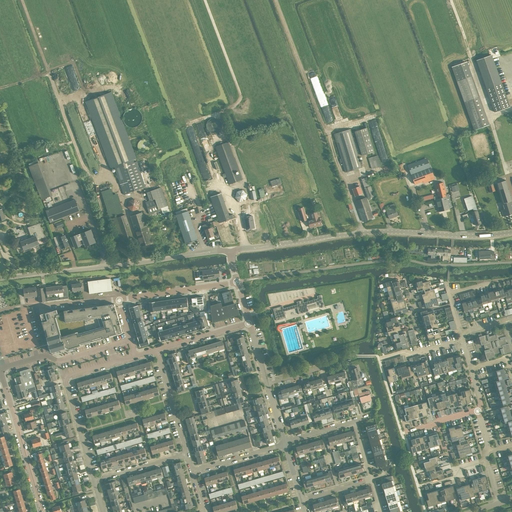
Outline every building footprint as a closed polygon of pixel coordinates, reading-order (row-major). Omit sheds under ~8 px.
[(511,64),(511,48),(501,53),(506,66),(511,64)] [(495,112),(510,107),(492,55),(477,61),(495,112)] [(488,125),(466,62),(452,67),(474,130),(488,125)] [(316,92),(326,122),(333,119),(324,91),(323,91),(320,83),(314,85),(314,86),(313,87),(315,93),(316,92)] [(111,92),(85,102),(110,167),(114,166),(133,159),(136,158),(111,92)] [(66,103),(88,170),(98,167),(94,154),(76,100),(66,103)] [(141,112),(130,112),(129,124),(131,124),(131,126),(140,127),(141,112)] [(218,118),(208,119),(210,133),(219,132),(218,118)] [(362,156),(374,152),(367,128),(354,132),(362,156)] [(346,173),(362,168),(350,129),(334,134),(346,173)] [(223,137),(220,132),(212,136),(215,140),(223,137)] [(201,177),(207,176),(198,140),(192,142),(201,177)] [(376,142),(382,162),(387,161),(382,140),(376,142)] [(229,184),(242,180),(228,142),(216,147),(229,184)] [(64,161),(70,159),(67,150),(61,152),(64,161)] [(377,156),(372,157),(368,158),(371,169),(380,167),(377,156)] [(133,159),(114,166),(115,169),(123,195),(145,188),(136,162),(134,163),(133,159)] [(434,177),(430,168),(427,159),(408,166),(411,175),(415,185),(434,177)] [(39,163),(29,167),(42,200),(51,197),(52,196),(39,163)] [(67,165),(72,180),(78,178),(73,163),(67,165)] [(217,169),(218,169),(223,182),(227,181),(221,165),(217,167),(217,169)] [(368,199),(374,197),(371,186),(370,187),(367,178),(361,179),(365,188),(364,189),(368,199)] [(280,179),(271,181),(272,187),(281,184),(280,179)] [(490,193),(495,191),(492,180),(487,182),(490,193)] [(511,200),(511,199),(506,180),(496,183),(502,204),(511,200)] [(435,200),(436,200),(447,197),(443,183),(436,184),(435,185),(438,196),(434,197),(434,198),(435,200)] [(360,186),(352,189),(355,197),(362,194),(360,186)] [(149,201),(145,203),(150,214),(159,211),(158,209),(161,208),(163,214),(169,211),(161,187),(146,193),(149,201)] [(123,213),(116,193),(111,194),(109,188),(100,191),(108,218),(123,213)] [(243,190),(237,192),(235,197),(239,202),(245,200),(247,195),(243,190)] [(229,215),(221,193),(211,197),(220,223),(234,218),(233,214),(229,215)] [(482,224),(472,195),(464,198),(468,210),(473,208),(474,211),(471,212),(476,226),(482,224)] [(439,212),(450,209),(447,197),(436,200),(439,212)] [(126,201),(130,212),(139,209),(136,198),(126,201)] [(363,222),(373,218),(366,198),(356,201),(363,222)] [(80,211),(75,200),(46,211),(50,222),(80,211)] [(502,210),(503,217),(511,213),(511,201),(503,204),(504,209),(502,210)] [(389,219),(397,216),(395,209),(394,206),(390,207),(391,209),(386,211),(389,219)] [(298,209),(302,222),(307,220),(303,208),(298,209)] [(186,244),(197,240),(188,211),(176,215),(186,244)] [(140,246),(152,243),(142,212),(131,216),(140,246)] [(313,220),(309,221),(311,228),(318,226),(318,227),(322,226),(320,218),(319,218),(317,212),(311,214),(313,220)] [(125,240),(133,237),(125,215),(112,219),(120,245),(126,243),(125,240)] [(252,216),(244,217),(246,230),(254,228),(252,216)] [(210,225),(211,225),(210,223),(202,226),(204,231),(205,230),(208,238),(214,236),(211,228),(210,225)] [(32,238),(21,242),(24,250),(25,250),(25,249),(30,247),(31,247),(38,244),(37,240),(45,237),(40,225),(28,229),(32,238)] [(96,242),(91,230),(71,237),(75,248),(80,246),(80,245),(85,244),(89,242),(90,244),(96,242)] [(58,238),(57,236),(54,238),(57,245),(60,244),(62,249),(69,246),(65,235),(58,238)] [(431,255),(431,259),(428,258),(428,262),(436,262),(437,255),(435,255),(435,249),(428,249),(428,255),(431,255)] [(491,259),(494,259),(494,252),(491,252),(491,251),(479,251),(479,259),(491,258),(491,259)] [(216,277),(220,277),(219,270),(215,271),(215,270),(202,271),(203,280),(216,278),(216,277)] [(167,277),(166,277),(167,282),(168,282),(168,284),(178,283),(183,283),(183,282),(189,281),(189,278),(190,277),(190,273),(188,274),(187,272),(167,275),(167,277)] [(112,291),(111,279),(88,282),(90,294),(112,291)] [(72,283),(73,284),(72,285),(73,292),(83,290),(82,283),(76,284),(76,283),(75,282),(73,282),(72,283)] [(62,286),(46,288),(38,289),(39,302),(48,301),(68,298),(67,285),(62,286)] [(25,297),(33,296),(37,296),(36,287),(24,289),(25,297)] [(431,290),(424,292),(425,294),(422,295),(423,299),(429,297),(429,295),(435,293),(434,289),(431,290)] [(221,303),(211,306),(212,322),(238,315),(234,304),(233,301),(231,291),(222,293),(225,303),(221,304),(221,303)] [(430,299),(436,298),(435,293),(429,295),(429,297),(423,299),(425,303),(431,302),(430,299)] [(487,303),(485,294),(479,295),(480,298),(481,298),(482,304),(483,307),(488,305),(487,303)] [(286,318),(284,312),(297,308),(299,314),(309,311),(307,305),(319,302),(320,308),(325,307),(321,295),(317,297),(318,299),(304,303),(303,301),(297,302),(298,305),(284,309),(283,306),(273,309),(277,321),(286,318)] [(199,306),(204,305),(203,297),(192,299),(193,306),(199,305),(199,306)] [(431,302),(425,303),(426,308),(432,306),(439,307),(438,302),(436,298),(430,299),(431,302)] [(481,298),(480,298),(476,300),(478,309),(478,308),(479,311),(484,309),(483,307),(482,304),(481,298)] [(121,329),(114,304),(107,305),(106,307),(97,308),(97,306),(64,311),(64,309),(57,311),(57,309),(45,313),(40,314),(47,337),(51,352),(68,347),(69,348),(123,333),(121,329)] [(129,308),(131,314),(139,311),(142,310),(140,305),(129,308)] [(395,315),(408,312),(406,307),(400,309),(399,307),(393,309),(395,315)] [(134,324),(143,321),(142,321),(145,321),(143,315),(141,316),(132,319),(134,324)] [(200,329),(200,330),(205,328),(205,327),(209,326),(206,316),(196,318),(197,321),(200,329)] [(392,323),(398,321),(397,317),(390,319),(391,321),(385,322),(386,327),(393,325),(392,323)] [(393,327),(399,326),(398,321),(392,323),(393,325),(386,327),(387,331),(394,329),(393,327)] [(394,329),(387,331),(389,336),(392,335),(398,333),(398,331),(401,330),(399,326),(393,327),(394,329)] [(500,355),(510,352),(508,343),(506,343),(502,329),(494,331),(494,334),(488,336),(487,334),(478,337),(480,345),(477,346),(479,352),(483,351),(485,360),(494,357),(493,354),(500,352),(500,355)] [(160,341),(166,339),(163,330),(158,332),(160,341)] [(144,339),(147,338),(148,337),(146,331),(145,331),(146,332),(137,334),(138,341),(144,339)] [(238,345),(245,343),(243,337),(241,338),(240,336),(230,339),(231,343),(237,341),(238,345)] [(149,344),(147,338),(144,339),(138,341),(140,347),(149,344)] [(216,343),(218,350),(224,349),(222,341),(216,343)] [(409,347),(408,342),(401,344),(400,342),(394,343),(396,350),(409,347)] [(170,365),(177,362),(176,357),(178,356),(177,352),(169,355),(170,357),(168,358),(169,360),(170,365)] [(243,362),(248,360),(250,360),(248,354),(241,356),(242,360),(240,360),(240,362),(243,362)] [(425,361),(421,363),(423,369),(425,369),(427,375),(431,374),(429,367),(428,361),(425,362),(425,361)] [(420,370),(422,376),(427,375),(425,369),(423,369),(421,363),(417,364),(419,371),(420,370)] [(411,377),(408,367),(406,367),(405,364),(400,366),(402,372),(404,371),(406,378),(411,377)] [(416,371),(418,377),(422,376),(420,370),(419,371),(417,364),(412,365),(414,372),(416,371)] [(244,367),(245,371),(243,371),(243,373),(253,370),(252,365),(244,367)] [(408,367),(411,377),(413,376),(413,379),(418,377),(416,371),(414,372),(412,365),(408,367)] [(49,376),(55,374),(53,368),(53,366),(52,366),(44,368),(46,376),(49,376)] [(396,367),(399,377),(401,376),(402,379),(406,378),(404,371),(402,372),(400,366),(396,367)] [(181,367),(179,368),(171,370),(173,376),(181,373),(180,370),(182,370),(181,367)] [(355,389),(358,388),(357,379),(360,378),(360,377),(361,377),(362,377),(363,377),(364,376),(363,373),(362,373),(361,373),(360,374),(359,374),(357,368),(350,370),(353,380),(351,381),(352,387),(353,389),(353,390),(355,389)] [(394,374),(392,368),(387,369),(387,370),(385,371),(389,383),(393,382),(392,375),(394,374)] [(25,389),(35,386),(30,369),(20,372),(21,376),(16,378),(18,384),(15,385),(17,392),(25,390),(25,389)] [(341,382),(340,380),(338,373),(333,375),(334,382),(335,384),(341,382)] [(318,388),(317,388),(318,389),(324,387),(321,379),(315,380),(317,387),(318,388)] [(232,388),(240,386),(238,380),(230,382),(232,388)] [(310,382),(312,390),(317,388),(318,388),(317,387),(315,380),(310,382)] [(312,390),(310,382),(303,384),(304,385),(302,385),(304,394),(308,393),(307,392),(312,391),(312,390)] [(54,392),(60,390),(58,384),(52,386),(54,392)] [(298,385),(292,387),(294,394),(299,392),(299,395),(303,394),(301,386),(299,386),(298,385)] [(25,390),(17,392),(19,399),(27,396),(26,392),(36,389),(35,386),(25,389),(25,390)] [(355,389),(353,390),(355,396),(359,395),(361,403),(362,404),(369,402),(368,401),(371,400),(369,390),(366,391),(365,391),(362,392),(360,387),(358,388),(355,389)] [(288,395),(286,389),(281,391),(281,390),(277,391),(279,400),(283,399),(289,398),(288,395)] [(358,406),(355,396),(353,390),(353,389),(350,390),(350,391),(352,399),(346,400),(349,409),(355,407),(358,406)] [(60,390),(54,392),(42,395),(39,396),(40,398),(47,396),(48,400),(52,399),(62,396),(60,390)] [(444,400),(446,407),(450,405),(448,396),(446,396),(445,393),(440,395),(442,401),(444,400)] [(462,405),(459,396),(457,396),(457,393),(452,395),(454,401),(456,400),(458,406),(462,405)] [(442,401),(440,395),(436,396),(438,402),(440,401),(442,408),(446,407),(444,400),(442,401)] [(454,401),(452,395),(448,396),(450,405),(452,405),(453,408),(458,406),(456,400),(454,401)] [(52,399),(54,404),(63,402),(62,396),(52,399)] [(343,411),(340,402),(335,404),(332,396),(330,397),(330,399),(332,406),(334,413),(337,412),(337,413),(343,411)] [(438,402),(436,396),(432,397),(434,403),(436,403),(437,409),(442,408),(440,401),(438,402)] [(255,406),(263,403),(261,397),(254,400),(255,406)] [(434,403),(432,397),(427,399),(429,405),(431,404),(433,410),(437,409),(436,403),(434,403)] [(200,409),(211,406),(209,400),(206,401),(199,403),(200,409)] [(349,409),(346,400),(340,402),(343,411),(349,409)] [(67,403),(64,404),(63,402),(54,404),(51,405),(51,407),(55,406),(56,410),(65,407),(67,406),(67,403)] [(321,420),(326,418),(325,413),(324,408),(322,402),(319,403),(320,405),(321,407),(321,409),(318,410),(319,413),(321,420)] [(210,412),(211,412),(212,412),(211,406),(200,409),(202,415),(206,413),(208,413),(210,412)] [(36,410),(38,409),(38,407),(30,409),(31,411),(29,412),(29,413),(24,414),(26,421),(34,419),(33,414),(37,413),(36,410)] [(325,413),(326,418),(327,418),(327,419),(330,418),(329,417),(332,416),(330,407),(329,407),(324,408),(325,413)] [(410,420),(408,414),(410,413),(409,407),(404,409),(399,411),(400,416),(404,415),(406,422),(410,421),(410,420)] [(59,420),(68,418),(68,417),(70,417),(70,414),(67,414),(66,412),(58,414),(59,420)] [(257,423),(260,422),(268,420),(266,414),(258,416),(259,419),(257,420),(257,423)] [(301,415),(302,418),(303,425),(309,423),(307,415),(306,414),(301,415)] [(195,423),(194,419),(196,419),(195,417),(186,419),(188,425),(195,423)] [(292,418),(292,419),(289,419),(290,422),(291,428),(297,426),(296,420),(295,417),(292,418)] [(58,420),(59,423),(60,426),(63,426),(70,424),(68,418),(59,420),(58,420)] [(262,428),(269,426),(268,420),(260,422),(262,428)] [(35,421),(27,423),(29,429),(35,428),(36,430),(44,428),(43,424),(37,426),(35,421)] [(365,427),(367,432),(376,429),(378,429),(376,424),(365,427)] [(351,432),(351,431),(345,433),(348,441),(348,443),(354,441),(354,442),(357,441),(355,431),(351,432)] [(348,441),(345,433),(339,435),(342,442),(348,441)] [(378,434),(368,437),(370,442),(379,440),(381,439),(379,434),(378,434)] [(249,436),(215,446),(216,451),(218,456),(252,446),(250,441),(249,436)] [(328,438),(329,441),(326,442),(327,447),(331,446),(330,446),(336,444),(334,436),(328,438)] [(34,447),(42,445),(39,438),(32,440),(34,447)] [(194,447),(204,444),(202,439),(200,440),(192,442),(194,447)] [(370,442),(371,447),(381,445),(382,444),(381,439),(379,440),(370,442)] [(463,445),(469,444),(468,439),(465,440),(458,442),(459,444),(456,445),(457,450),(464,448),(463,445)] [(313,442),(316,450),(321,448),(322,450),(325,449),(322,440),(319,441),(313,442)] [(62,452),(70,449),(68,443),(65,444),(64,441),(58,443),(59,446),(60,446),(62,452)] [(314,454),(313,451),(316,450),(313,442),(307,444),(310,452),(311,455),(314,454)] [(205,450),(204,444),(194,447),(196,453),(203,451),(205,450)] [(464,448),(457,450),(459,454),(465,452),(464,450),(470,448),(469,444),(463,445),(464,448)] [(299,456),(298,455),(304,453),(302,446),(293,448),(296,457),(299,456)] [(465,452),(459,454),(460,458),(466,457),(466,455),(472,453),(470,448),(464,450),(465,452)] [(64,458),(72,455),(70,449),(62,452),(64,458)] [(66,463),(72,462),(74,461),(72,455),(64,458),(66,463)] [(430,463),(436,462),(435,457),(429,459),(429,461),(423,463),(425,467),(431,465),(430,463)] [(385,460),(376,463),(377,468),(382,467),(383,470),(382,470),(382,472),(383,472),(383,471),(389,469),(389,468),(391,466),(390,465),(390,464),(390,463),(389,464),(388,460),(389,459),(385,460)] [(429,471),(435,469),(435,467),(438,466),(436,462),(430,463),(431,465),(425,467),(426,472),(429,471)] [(174,471),(182,469),(180,463),(173,465),(174,471)] [(355,466),(357,473),(363,472),(361,464),(355,466)] [(349,467),(351,475),(357,473),(355,466),(349,467)] [(69,475),(72,474),(77,473),(75,467),(72,468),(67,469),(69,475)] [(155,470),(157,478),(163,476),(161,468),(155,470)] [(346,477),(343,469),(338,470),(340,478),(346,477)] [(329,473),(323,475),(325,483),(331,481),(331,480),(334,479),(331,471),(328,472),(329,473)] [(6,480),(14,478),(12,472),(4,474),(6,480)] [(146,481),(150,480),(150,482),(153,481),(152,479),(150,472),(144,473),(146,481)] [(71,481),(72,480),(79,478),(77,473),(72,474),(69,475),(71,481)] [(147,483),(146,481),(144,473),(139,475),(141,482),(141,485),(147,483)] [(317,476),(319,484),(325,483),(323,475),(317,476)] [(481,478),(483,484),(481,484),(482,491),(489,489),(485,476),(481,478)] [(135,484),(133,477),(127,478),(129,486),(135,484)] [(14,478),(6,480),(8,486),(15,484),(14,478)] [(72,480),(71,481),(72,486),(80,484),(79,478),(72,480)] [(314,486),(311,478),(305,479),(305,478),(302,479),(305,488),(308,487),(308,488),(314,486)] [(115,481),(113,482),(106,484),(108,490),(115,488),(114,484),(116,484),(115,481)] [(79,494),(78,491),(82,490),(80,484),(72,486),(74,492),(72,492),(73,495),(79,494)] [(469,491),(471,497),(475,496),(474,493),(472,487),(470,487),(469,484),(465,486),(467,492),(469,491)] [(457,498),(453,486),(448,487),(450,493),(448,494),(450,500),(457,498)] [(464,493),(466,499),(471,497),(469,491),(467,492),(465,486),(460,487),(462,493),(464,493)] [(52,487),(46,488),(48,496),(50,495),(52,500),(56,499),(52,487)] [(362,490),(364,498),(370,497),(370,498),(373,497),(370,487),(367,488),(367,489),(362,490)] [(462,493),(460,487),(456,488),(459,500),(461,499),(461,500),(466,499),(464,493),(462,493)] [(394,491),(385,494),(386,499),(396,496),(394,491)] [(359,500),(356,492),(351,494),(353,501),(359,500)] [(433,498),(431,492),(424,494),(428,507),(433,505),(431,499),(433,498)] [(111,501),(118,499),(117,495),(119,495),(118,493),(109,496),(111,501)] [(342,497),(344,505),(345,505),(347,504),(347,503),(353,501),(351,494),(345,495),(345,496),(342,497)] [(86,506),(85,500),(81,501),(80,498),(75,500),(77,509),(79,508),(86,506)] [(332,507),(338,505),(336,498),(330,500),(332,507)] [(332,507),(330,500),(324,501),(326,509),(327,511),(333,510),(332,507)] [(315,511),(321,511),(319,503),(312,505),(313,506),(314,511),(315,511)]
